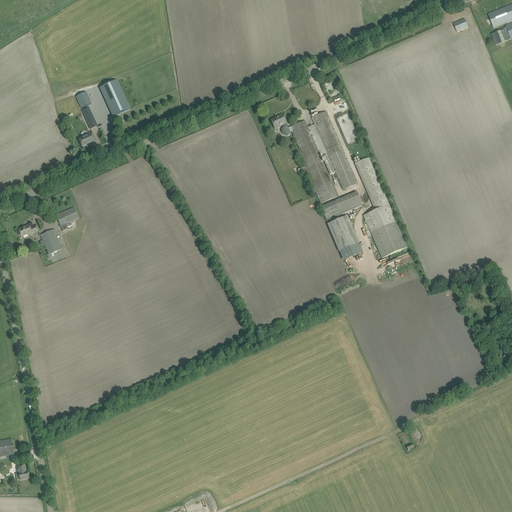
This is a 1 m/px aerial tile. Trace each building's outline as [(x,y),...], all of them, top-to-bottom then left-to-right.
[(511,5),(488,14),(490,19),(494,28),(510,22),(511,21),(511,20),(511,5)] [(454,24),(456,28),(458,32),(468,27),(464,19),(454,24)] [(496,45),(511,39),(511,23),(504,27),(505,29),(492,34),(496,45)] [(117,81),(100,88),(113,118),(130,110),(117,81)] [(86,92),(76,97),(81,109),(92,104),(86,92)] [(89,108),(82,111),(88,124),(95,120),(89,108)] [(306,174),(304,175),(306,178),(307,177),(309,181),(308,181),(313,194),(316,192),(321,203),(323,203),(337,197),(321,160),(323,160),(330,175),(335,173),(343,191),(358,184),(326,112),(312,118),(315,125),(308,128),(305,121),(288,128),(282,115),(276,117),(276,118),(271,121),(275,129),(284,125),(285,127),(284,127),(283,127),(283,128),(282,128),(282,129),(282,130),(281,131),(282,132),(282,133),(282,134),(283,134),(283,135),(284,135),(284,136),(285,136),(286,136),(287,136),(288,136),(288,135),(291,134),(290,132),(292,132),(307,167),(305,168),(307,173),(306,174)] [(79,140),(80,142),(82,147),(92,143),(96,141),(92,133),(88,135),(79,140)] [(375,211),(363,216),(382,258),(407,247),(369,158),(355,164),(375,211)] [(363,206),(357,192),(321,207),(327,221),(363,206)] [(62,231),(63,232),(68,229),(66,224),(79,219),(74,208),(56,216),(61,227),(63,231),(62,231)] [(359,244),(347,217),(328,225),(339,252),(359,244)] [(39,231),(36,226),(30,229),(29,226),(18,230),(21,237),(28,234),(28,236),(39,231)] [(41,235),(49,255),(62,250),(53,230),(41,235)] [(503,316),(497,319),(499,324),(506,321),(503,316)] [(11,439),(6,440),(0,441),(0,457),(14,454),(11,439)] [(17,480),(20,479),(20,481),(29,479),(28,472),(26,473),(25,465),(17,467),(17,470),(18,470),(18,473),(16,473),(17,480)]
